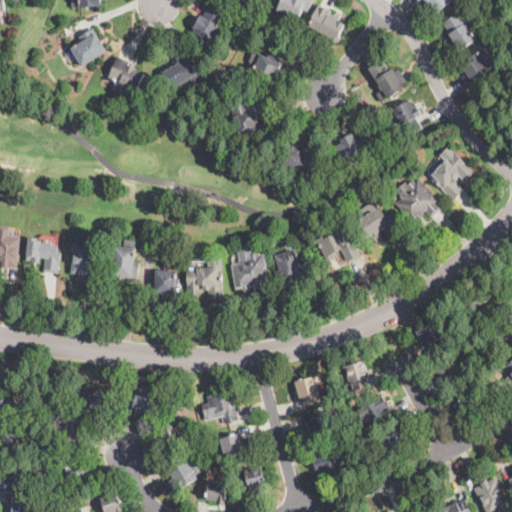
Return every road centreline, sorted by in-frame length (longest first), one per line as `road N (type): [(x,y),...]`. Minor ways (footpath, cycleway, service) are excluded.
road 1 (residential): [(511,221),(438,287),(370,322),(262,353),(155,355),(0,336)]
road 2 (residential): [(511,420),(401,478),(290,511),(160,511),(125,453)]
road 3 (residential): [(389,9),(408,24),(476,142),(511,174)]
road 4 (residential): [(262,353),(299,509)]
